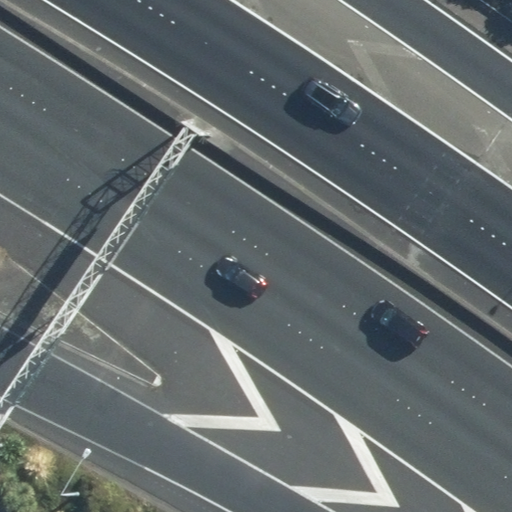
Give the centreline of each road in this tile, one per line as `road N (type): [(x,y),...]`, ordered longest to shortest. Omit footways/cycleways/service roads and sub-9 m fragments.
road 1 (motorway): [(511,421),(0,80)]
road 2 (motorway): [(145,0),(511,253)]
road 3 (motorway): [(295,511),(0,360)]
road 4 (motorway): [(380,0),(511,94)]
